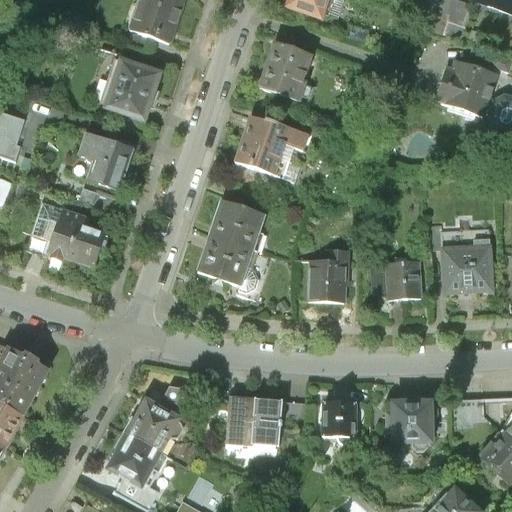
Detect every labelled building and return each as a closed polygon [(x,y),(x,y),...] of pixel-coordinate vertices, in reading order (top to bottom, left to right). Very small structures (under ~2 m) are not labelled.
[(185,7),(165,0),(139,0),(128,34),(133,36),(152,42),(170,49),(185,7)] [(328,0),(290,0),(287,11),(321,23),(328,0)] [(465,30),(472,9),(445,0),(427,0),(417,30),(443,38),(448,24),(465,30)] [(511,0),(473,0),(473,3),(511,16),(511,0)] [(133,36),(123,65),(142,72),(152,42),(133,36)] [(311,59),(275,47),(259,93),(272,97),(298,106),(304,87),(301,86),(311,59)] [(119,64),(102,112),(143,126),(159,78),(142,72),(123,65),(119,64)] [(497,77),(462,66),(459,76),(446,71),(435,103),(441,105),(441,107),(482,121),(483,118),(488,120),(487,124),(492,135),(508,140),(511,137),(511,101),(504,98),(493,104),(492,109),(487,107),(497,77)] [(25,124),(0,116),(0,159),(13,164),(25,124)] [(265,126),(250,121),(234,167),(274,180),(284,149),(302,155),(308,139),(265,125),(265,126)] [(134,153),(87,137),(80,157),(96,163),(89,183),(119,194),(134,153)] [(0,210),(1,211),(11,187),(0,181),(0,210)] [(263,219),(222,205),(210,240),(252,254),(263,219)] [(44,208),(32,239),(42,243),(49,225),(57,228),(62,214),(44,208)] [(57,228),(45,259),(60,264),(61,261),(93,273),(105,239),(85,232),(88,224),(62,214),(57,228)] [(252,254),(210,240),(198,276),(240,289),(252,254)] [(489,249),(441,252),(444,297),(492,294),(489,249)] [(347,255),(327,254),(326,266),(310,265),(308,306),(343,307),(344,290),(346,290),(347,255)] [(418,265),(386,267),(388,304),(421,302),(418,265)] [(0,406),(26,421),(51,374),(9,352),(0,346),(0,406)] [(170,389),(160,410),(180,422),(187,425),(194,393),(170,389)] [(431,405),(424,406),(424,398),(399,399),(400,406),(392,406),(392,417),(386,417),(387,437),(393,437),(393,447),(413,446),(413,451),(413,452),(417,455),(423,455),(427,451),(427,446),(432,446),(431,425),(434,423),(437,421),(438,417),(438,414),(436,411),(434,409),(431,407),(431,405)] [(250,447),(252,402),(226,400),(222,446),(250,447)] [(145,402),(126,436),(161,456),(180,422),(160,410),(145,402)] [(279,404),(252,402),(250,447),(276,449),(277,432),(279,404)] [(484,420),(505,438),(511,430),(511,402),(484,404),(484,420)] [(304,405),(279,404),(277,432),(302,434),(304,405)] [(0,446),(9,452),(26,421),(0,406),(0,446)] [(356,407),(324,406),(323,440),(337,441),(338,444),(339,447),(342,448),(345,449),(348,449),(351,448),(352,447),(354,445),(354,441),(355,441),(356,407)] [(510,489),(511,485),(511,430),(505,438),(482,464),(510,489)] [(143,487),(161,456),(126,436),(106,471),(123,480),(141,491),(143,487)] [(0,467),(9,452),(0,446),(0,467)] [(498,502),(510,489),(482,464),(470,477),(498,502)] [(146,511),(156,495),(143,487),(141,491),(123,480),(113,494),(143,511),(146,511)] [(480,511),(456,490),(435,511),(480,511)]
